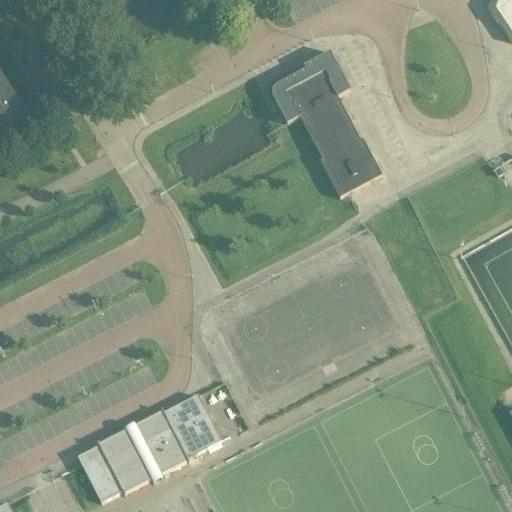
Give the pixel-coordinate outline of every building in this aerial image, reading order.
[(511,0),(491,0),(492,2),(487,12),(496,26),(498,26),(511,46),(511,45),(511,0)] [(272,94),(272,96),(272,98),(272,99),(273,100),(287,127),(300,121),(322,163),(320,164),(339,201),(382,179),(362,142),(360,143),(338,101),(350,94),(330,55),(304,69),(306,72),(277,87),(276,88),(274,89),(273,90),(273,92),(272,94)] [(9,92),(0,77),(0,143),(30,125),(15,101),(20,97),(14,89),(9,92)] [(226,431),(244,422),(227,386),(209,394),(226,431)] [(102,507),(123,496),(125,499),(126,498),(125,497),(152,483),(153,485),(154,484),(153,482),(160,479),(161,480),(162,480),(161,478),(188,465),(189,466),(190,465),(188,462),(222,445),(220,441),(213,428),(199,401),(199,399),(198,399),(164,416),(163,412),(161,413),(162,415),(135,428),(135,427),(133,427),(134,429),(127,433),(126,431),(125,432),(126,433),(99,447),(98,446),(97,446),(99,449),(78,461),(82,468),(102,507)]
